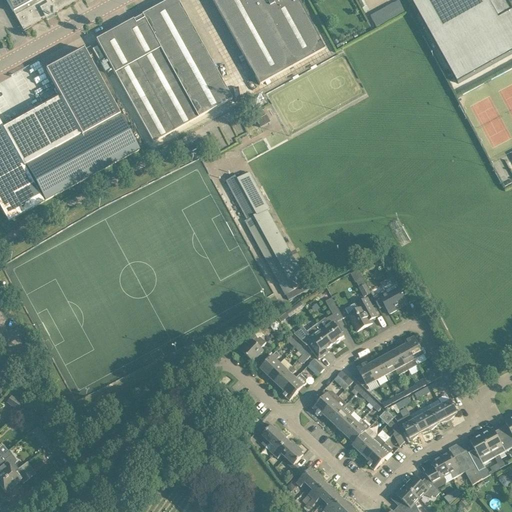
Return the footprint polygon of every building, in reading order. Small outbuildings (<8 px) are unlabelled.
[(31,26),(30,25),(75,0),(6,0),(21,26),(20,27),(22,31),(31,26)] [(96,40),(153,143),(232,99),(177,0),(169,0),(142,15),(142,16),(134,20),(133,20),(96,40)] [(212,0),(260,85),(282,73),(325,49),(297,0),(212,0)] [(511,0),(411,0),(458,84),(511,53),(511,0)] [(399,1),(370,16),(376,27),(405,12),(399,1)] [(46,70),(82,136),(120,115),(84,49),(46,70)] [(82,136),(24,167),(20,159),(29,154),(18,136),(10,140),(0,122),(0,206),(8,221),(139,150),(120,115),(82,136)] [(265,115),(256,120),(260,128),(270,123),(266,115),(265,115)] [(236,176),(226,181),(226,182),(247,220),(245,222),(285,295),(286,295),(289,300),(309,289),(306,284),(308,283),(268,210),(270,209),(250,173),(238,180),(236,176)] [(363,279),(357,283),(360,288),(366,284),(363,279)] [(364,297),(371,293),(366,284),(360,288),(359,288),(364,297)] [(385,292),(374,298),(380,309),(385,306),(385,307),(390,315),(397,311),(395,308),(407,302),(402,293),(399,287),(387,294),(386,291),(385,292)] [(326,302),(332,312),(338,309),(333,298),(326,302)] [(345,309),(349,316),(353,323),(358,332),(373,324),(371,321),(378,317),(373,307),(368,298),(357,304),(356,303),(345,309)] [(321,309),(317,304),(312,308),(316,313),(321,309)] [(338,309),(332,312),(333,315),(334,315),(338,322),(344,318),(338,309)] [(330,325),(323,330),(333,345),(335,343),(337,344),(340,342),(340,340),(344,337),(338,328),(340,326),(338,322),(334,315),(333,315),(326,319),(330,325)] [(272,323),(271,327),(273,330),(277,331),(280,327),(279,323),(276,321),(272,323)] [(333,345),(323,330),(318,324),(307,332),(310,336),(304,340),(308,346),(313,352),(319,360),(325,355),(329,352),(327,349),(333,345)] [(260,338),(258,339),(254,333),(247,338),(238,343),(239,343),(241,342),(244,347),(246,348),(242,352),(253,363),(264,351),(261,349),(266,343),(260,338)] [(423,342),(419,344),(415,337),(405,343),(406,345),(415,361),(416,360),(424,355),(426,359),(431,357),(423,342)] [(397,350),(408,371),(417,366),(415,361),(406,345),(397,350)] [(397,350),(387,355),(396,371),(399,376),(408,371),(397,350)] [(276,352),(267,362),(260,369),(268,377),(281,364),(277,360),(280,357),(279,355),(276,352)] [(378,360),(386,376),(389,381),(394,378),(391,373),(396,371),(387,355),(378,360)] [(325,370),(318,363),(314,359),(310,364),(320,374),(325,370)] [(378,360),(369,366),(377,381),(386,376),(378,360)] [(377,381),(369,366),(367,363),(357,368),(367,386),(377,381)] [(288,371),(281,364),(268,377),(276,384),(288,371)] [(284,391),(296,379),(292,375),(296,371),(292,368),(288,371),(276,384),(284,391)] [(31,373),(36,384),(46,380),(41,369),(31,373)] [(354,382),(350,378),(342,371),(338,376),(345,383),(349,387),(354,382)] [(428,384),(433,382),(442,377),(439,371),(425,379),(425,380),(428,384)] [(290,401),(304,386),(307,383),(307,382),(307,381),(306,380),(300,374),(296,379),(284,391),(282,394),(290,401)] [(418,390),(428,384),(425,380),(416,385),(418,390)] [(354,388),(355,389),(352,392),(355,396),(358,393),(361,389),(357,385),(354,388)] [(416,385),(407,390),(409,395),(418,390),(416,385)] [(397,396),(400,400),(409,395),(407,390),(397,396)] [(321,417),(323,415),(339,398),(332,392),(329,392),(327,394),(313,409),(321,417)] [(390,405),(394,403),(400,400),(397,396),(388,401),(390,405)] [(12,397),(7,404),(17,411),(22,404),(12,397)] [(370,397),(366,400),(374,408),(377,404),(373,400),(370,397)] [(347,405),(339,398),(323,415),(331,422),(343,409),(347,405)] [(451,400),(441,406),(450,421),(451,420),(456,415),(455,414),(458,413),(451,400)] [(432,411),(439,423),(441,422),(442,423),(448,421),(450,421),(441,406),(432,411)] [(339,429),(351,417),(343,409),(331,422),(339,429)] [(31,410),(24,415),(33,428),(40,422),(31,410)] [(386,411),(383,414),(379,418),(387,425),(388,425),(392,421),(394,418),(386,411)] [(422,416),(431,431),(432,430),(437,426),(436,424),(439,423),(432,411),(422,416)] [(351,417),(339,429),(347,437),(362,420),(355,413),(351,417)] [(420,433),(413,421),(410,415),(397,422),(401,428),(404,427),(406,433),(411,442),(413,441),(418,436),(417,435),(420,433)] [(429,432),(431,431),(422,416),(413,421),(420,433),(422,432),(423,434),(429,432)] [(362,420),(359,424),(347,437),(354,444),(365,433),(371,427),(362,420)] [(395,425),(392,421),(388,425),(390,428),(392,427),(395,433),(398,430),(395,425)] [(270,428),(265,424),(255,434),(264,441),(262,444),(266,448),(270,444),(282,431),(276,426),(274,428),(272,426),(270,428)] [(482,435),(494,458),(511,448),(506,437),(500,440),(493,429),(482,435)] [(286,439),(288,437),(282,431),(270,444),(274,447),(270,452),(274,455),(288,441),(286,439)] [(361,454),(377,436),(374,432),(369,437),(365,433),(354,444),(353,446),(361,454)] [(47,435),(39,442),(44,449),(53,442),(47,435)] [(470,456),(483,479),(489,475),(484,464),(494,458),(482,435),(470,441),(477,453),(470,456)] [(361,454),(368,461),(385,444),(385,443),(381,439),(377,436),(361,454)] [(288,441),(274,455),(278,459),(282,455),(286,458),(298,446),(292,441),(290,443),(288,441)] [(62,455),(56,447),(52,443),(46,448),(56,460),(62,455)] [(368,461),(366,463),(374,471),(385,460),(386,461),(392,455),(391,454),(393,451),(385,444),(368,461)] [(292,468),(297,473),(301,469),(296,464),(304,456),(302,454),(304,452),(298,446),(286,458),(294,466),(292,468)] [(0,468),(0,483),(18,469),(15,464),(15,463),(15,462),(16,461),(15,460),(15,459),(9,451),(6,453),(3,456),(2,456),(0,458),(0,465),(1,467),(0,468)] [(470,456),(469,453),(467,451),(466,451),(467,452),(455,459),(451,452),(450,452),(441,457),(450,474),(453,479),(465,472),(470,470),(477,483),(481,480),(483,479),(470,456)] [(425,474),(430,479),(438,490),(445,486),(446,485),(446,484),(446,483),(446,482),(447,481),(445,477),(450,474),(441,457),(431,463),(435,470),(426,474),(425,474)] [(18,469),(0,483),(0,485),(6,494),(19,484),(24,490),(33,483),(33,484),(40,479),(37,473),(29,478),(21,468),(18,469)] [(305,483),(309,487),(321,475),(320,474),(314,470),(313,471),(310,469),(304,476),(297,484),(301,488),(305,483)] [(321,475),(309,487),(313,491),(309,495),(313,499),(326,484),(324,482),(326,481),(322,476),(321,475)] [(441,493),(438,490),(430,479),(424,485),(415,476),(405,486),(419,499),(423,494),(432,498),(433,496),(436,497),(441,493)] [(291,483),(287,488),(292,492),(296,488),(291,483)] [(307,504),(305,507),(307,508),(310,506),(312,508),(317,502),(321,498),(325,502),(336,489),(335,488),(329,485),(328,486),(326,484),(313,499),(310,502),(307,504)] [(419,511),(415,503),(419,499),(405,486),(396,495),(403,502),(406,504),(401,509),(399,506),(399,507),(404,511),(419,511)] [(326,511),(329,511),(342,499),(340,497),(341,496),(337,490),(336,489),(325,502),(329,505),(324,510),(326,511)] [(450,505),(461,494),(458,489),(444,498),(450,505)] [(344,511),(352,504),(351,503),(345,500),(344,501),(342,499),(329,511),(344,511)] [(465,499),(459,504),(463,509),(469,505),(465,499)]
